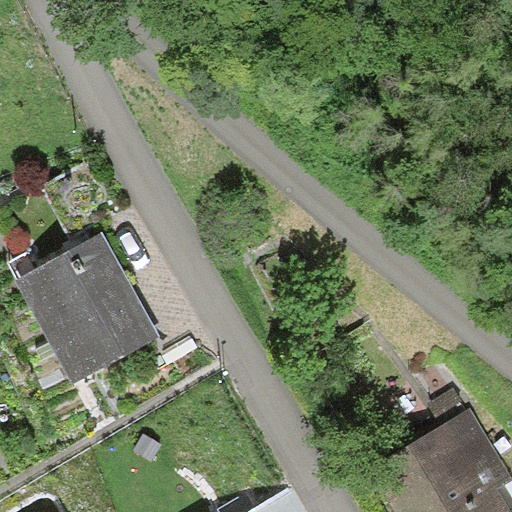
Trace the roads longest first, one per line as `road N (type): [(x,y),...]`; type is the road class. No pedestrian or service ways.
road 1 (residential): [(332,511),(179,266),(50,0)]
road 2 (residential): [(511,364),(68,0)]
